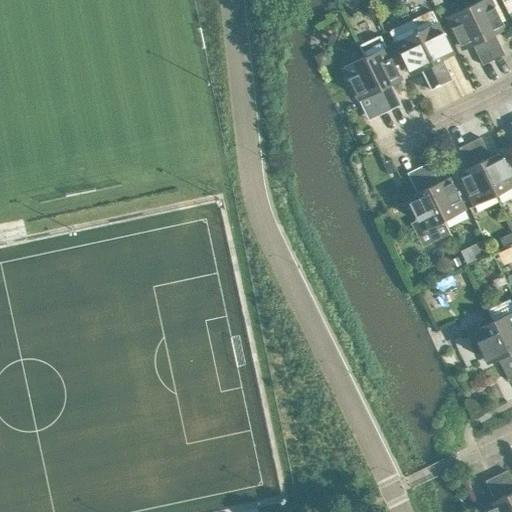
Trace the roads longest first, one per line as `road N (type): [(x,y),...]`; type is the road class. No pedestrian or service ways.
road 1 (unclassified): [(399,511),(255,201),(228,0)]
road 2 (residential): [(397,139),(511,86)]
